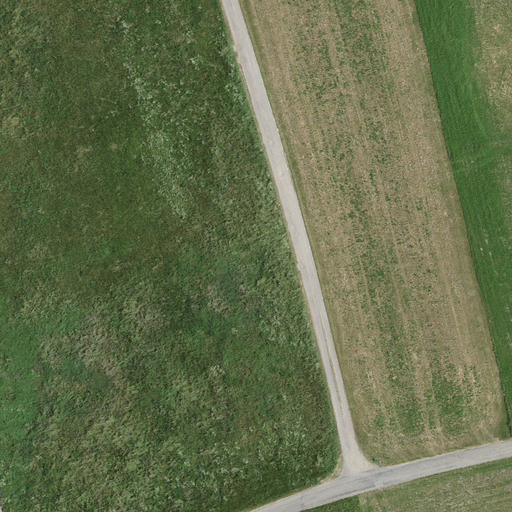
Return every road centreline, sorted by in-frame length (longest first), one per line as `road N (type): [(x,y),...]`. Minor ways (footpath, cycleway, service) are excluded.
road 1 (track): [(359,483),(228,0)]
road 2 (residential): [(511,448),(395,473),(275,511)]
